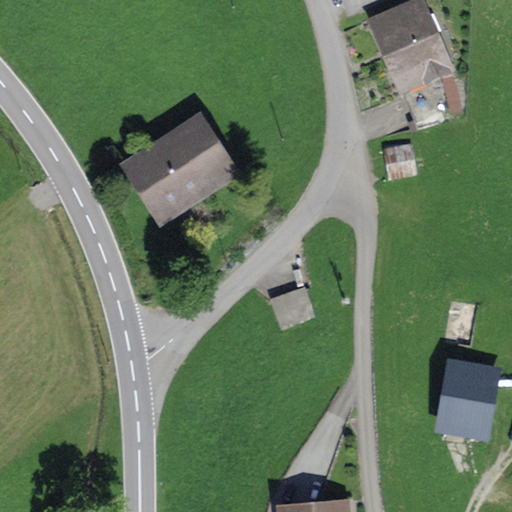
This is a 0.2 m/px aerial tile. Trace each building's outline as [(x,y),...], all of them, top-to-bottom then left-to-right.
[(389,43),(408,85),(445,70),(418,7),(401,15),(400,12),(373,23),(383,45),(389,43)] [(443,78),(453,115),(461,113),(452,76),(443,78)] [(406,95),(418,122),(448,109),(436,83),(406,95)] [(135,167),(163,211),(229,168),(201,124),(135,167)] [(386,152),(390,177),(415,172),(411,148),(386,152)] [(282,330),(315,318),(305,290),(272,302),(282,330)] [(476,366),(475,372),(455,368),(445,426),(483,434),(494,369),(476,366)]
